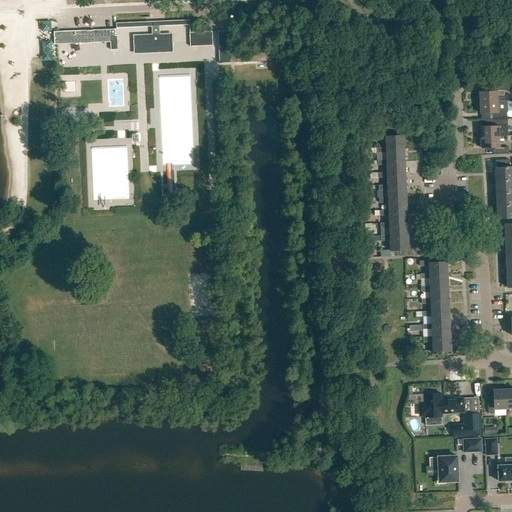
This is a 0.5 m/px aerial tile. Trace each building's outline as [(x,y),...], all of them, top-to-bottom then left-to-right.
[(160,26),(190,25),(190,20),(116,23),(116,28),(151,27),(152,34),(133,35),(133,49),(173,47),(172,33),(160,34),(160,26)] [(116,36),(115,29),(94,30),(57,32),(54,32),(54,45),(58,45),(110,42),(110,50),(118,50),(117,36),(116,36)] [(229,31),(218,31),(219,63),(233,63),(303,60),(303,51),(230,54),(229,31)] [(197,46),(197,38),(212,38),(212,32),(189,33),(190,47),(197,46)] [(490,84),(490,90),(478,91),(479,102),(497,102),(497,96),(497,90),(504,90),(507,90),(507,83),(490,84)] [(506,111),(506,101),(497,102),(479,102),(480,113),(491,113),(492,119),(507,118),(506,111)] [(481,137),(499,136),(508,136),(507,125),(507,118),(492,119),(492,125),(480,126),(481,137)] [(386,135),(376,135),(377,140),(385,140),(386,147),(386,149),(404,148),(403,135),(386,136),(386,135)] [(499,136),(481,137),(481,148),(493,148),(494,154),(508,153),(508,147),(499,147),(499,136)] [(386,147),(377,147),(378,153),(386,152),(386,160),(386,162),(405,161),(404,148),(386,149),(386,147)] [(511,179),(511,166),(510,166),(510,159),(496,160),(496,167),(495,167),(496,180),(511,179)] [(386,160),(378,160),(378,165),(386,164),(387,172),(387,174),(405,173),(405,161),(386,162),(386,160)] [(406,186),(405,173),(387,174),(387,172),(378,172),(379,178),(387,177),(387,185),(387,187),(406,186)] [(511,179),(496,180),(496,193),(497,192),(511,191),(511,179)] [(387,185),(379,185),(379,190),(387,190),(388,197),(388,199),(407,198),(406,186),(387,187),(387,185)] [(511,191),(497,192),(496,193),(497,205),(511,204),(511,191)] [(388,197),(380,198),(380,203),(388,203),(388,210),(388,212),(407,211),(407,198),(388,199),(388,197)] [(511,204),(497,205),(498,218),(511,217),(511,204)] [(408,223),(407,211),(388,212),(388,210),(380,211),(380,216),(389,215),(389,222),(389,224),(408,223)] [(409,236),(408,223),(389,224),(389,222),(380,222),(381,228),(389,228),(389,235),(390,237),(409,236)] [(409,249),(409,236),(390,237),(389,235),(381,235),(381,241),(390,240),(390,250),(409,249)] [(429,261),(420,261),(421,266),(429,266),(429,273),(430,273),(430,275),(448,274),(448,261),(429,262),(429,261)] [(430,273),(429,273),(421,274),(421,279),(430,278),(430,286),(430,288),(449,287),(448,274),(430,275),(430,273)] [(449,299),(449,287),(430,288),(430,286),(421,287),(422,291),(430,291),(431,299),(431,300),(449,299)] [(450,312),(449,299),(431,300),(431,299),(422,299),(422,304),(431,303),(431,311),(431,313),(450,312)] [(451,325),(450,312),(431,313),(431,311),(423,312),(423,317),(431,316),(432,324),(432,326),(451,325)] [(432,324),(423,324),(424,329),(432,329),(432,336),(432,338),(451,337),(451,325),(432,326),(432,324)] [(432,336),(424,337),(424,342),(432,341),(433,351),(452,350),(451,337),(432,338),(432,336)] [(506,408),(505,390),(493,390),(493,391),(494,400),(487,401),(488,413),(494,413),(494,408),(506,408)] [(440,393),(424,394),(424,403),(419,403),(420,416),(425,416),(425,417),(442,417),(441,413),(464,412),(463,398),(441,399),(440,393)] [(452,425),(453,437),(482,436),(480,413),(463,414),(464,424),(452,425)] [(485,435),(497,435),(497,427),(484,427),(485,435)] [(485,439),(486,455),(498,455),(497,438),(485,439)] [(482,452),(481,439),(463,439),(464,452),(482,452)] [(445,482),(458,481),(457,456),(438,457),(438,458),(430,458),(430,467),(438,466),(438,475),(437,475),(437,484),(446,483),(445,482)] [(511,480),(511,464),(498,465),(498,481),(511,480)]
